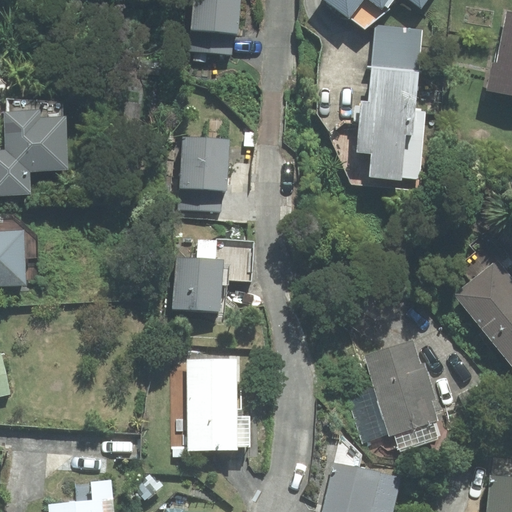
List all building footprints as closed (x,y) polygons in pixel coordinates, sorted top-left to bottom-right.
[(238,33),(240,0),(193,0),(191,29),(238,33)] [(413,0),(421,6),(425,0),(326,0),(365,28),(389,9),(395,0),(413,0)] [(493,63),(488,89),(511,94),(511,12),(509,12),(498,64),(493,63)] [(423,30),(376,26),(369,103),(362,102),(358,151),(374,152),(372,175),(420,179),(426,111),(415,110),(423,30)] [(68,170),(66,117),(40,118),(40,111),(5,112),(6,151),(0,150),(0,194),(31,194),(30,171),(68,170)] [(227,191),(230,139),(183,137),(178,209),(221,212),(222,190),(227,191)] [(0,284),(25,283),(22,231),(0,232),(0,284)] [(174,307),(224,311),(226,279),(251,281),(254,242),(198,238),(196,257),(178,256),(174,307)] [(511,277),(498,260),(455,295),(511,365),(511,277)] [(413,340),(365,356),(373,383),(347,391),(363,443),(395,433),(400,450),(443,436),(432,400),(436,399),(424,363),(420,364),(413,340)] [(0,395),(9,393),(0,354),(0,395)] [(236,417),(236,359),(187,359),(188,450),(237,450),(237,447),(250,446),(250,417),(236,417)] [(392,511),(400,478),(334,463),(323,511),(392,511)] [(511,511),(511,477),(490,475),(487,511),(511,511)] [(102,511),(101,501),(50,505),(50,511),(102,511)]
